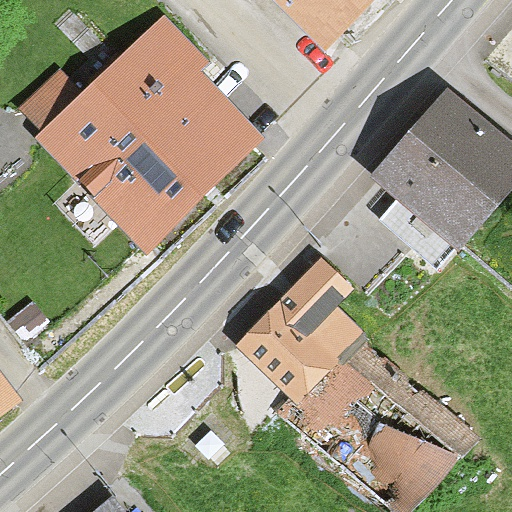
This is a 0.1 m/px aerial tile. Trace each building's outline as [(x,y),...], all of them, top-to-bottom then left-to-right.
[(265,0),(317,54),(373,0),(265,0)] [(139,255),(259,151),(152,29),(78,93),(56,68),(11,107),(139,255)] [(460,244),(511,179),(511,160),(433,98),(372,175),(460,244)] [(308,260),(225,351),(291,411),(351,345),(327,324),(350,299),(308,260)] [(120,511),(104,494),(83,511),(120,511)]
